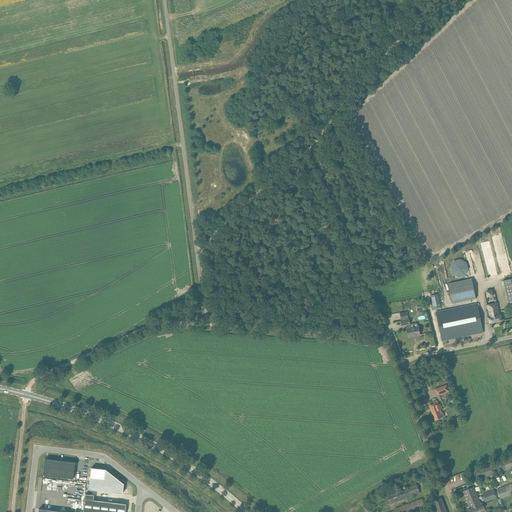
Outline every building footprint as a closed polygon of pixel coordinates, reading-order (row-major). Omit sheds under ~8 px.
[(465,275),(469,269),(467,262),(460,259),(454,261),(450,267),(452,274),(459,278),(465,275)] [(472,279),(449,284),(453,304),(476,298),(472,279)] [(431,296),(434,309),(441,308),(438,294),(431,296)] [(488,317),(490,323),(502,321),(501,315),(500,315),(497,303),(487,305),(490,317),(488,317)] [(483,332),(477,304),(436,312),(442,341),(483,332)] [(420,335),(419,330),(418,325),(416,323),(410,324),(409,319),(408,311),(400,313),(401,321),(402,326),(406,325),(407,329),(409,338),(413,337),(413,336),(420,335)] [(435,389),(437,396),(449,391),(447,384),(435,389)] [(434,404),(429,406),(435,420),(444,417),(442,412),(441,413),(440,410),(443,409),(440,403),(438,404),(437,400),(433,402),(434,404)] [(511,456),(468,473),(469,477),(471,483),(510,469),(511,468),(511,456)] [(75,462),(45,459),(43,475),(73,479),(75,462)] [(91,468),(88,490),(122,494),(123,484),(111,474),(105,473),(105,469),(103,469),(98,469),(91,468)] [(511,483),(497,489),(501,499),(511,494),(511,483)] [(388,495),(391,504),(420,493),(416,484),(388,495)] [(467,511),(476,511),(485,508),(483,503),(481,504),(479,500),(474,487),(463,491),(470,508),(466,509),(467,511)] [(494,490),(488,492),(483,494),(485,502),(497,498),(494,490)] [(82,511),(91,511),(93,500),(93,495),(85,494),(82,511)] [(446,511),(441,498),(432,501),(435,511),(446,511)] [(391,511),(417,511),(426,509),(422,499),(395,509),(395,511),(391,511)] [(91,511),(99,511),(101,501),(93,500),(91,511)] [(99,511),(107,511),(109,502),(101,501),(99,511)] [(107,511),(116,511),(117,503),(109,502),(107,511)] [(116,511),(124,511),(125,504),(117,503),(116,511)]
